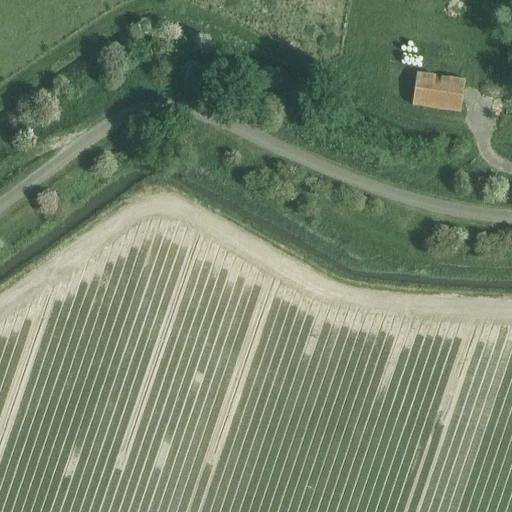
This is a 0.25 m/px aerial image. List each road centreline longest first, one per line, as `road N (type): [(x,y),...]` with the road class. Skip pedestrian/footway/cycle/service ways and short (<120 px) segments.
road 1 (unclassified): [(511,216),(370,187),(177,109),(138,112),(107,126),(0,205)]
road 2 (track): [(511,266),(428,257),(391,242),(249,156),(219,121)]
